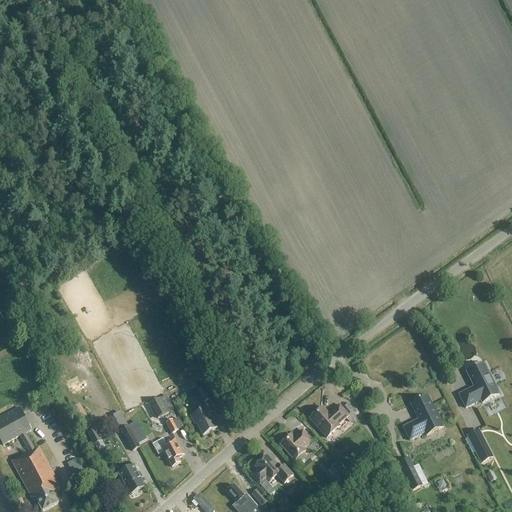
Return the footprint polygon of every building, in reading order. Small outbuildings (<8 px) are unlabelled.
[(458,395),(466,410),(481,402),(482,405),(500,396),(499,394),(500,394),(490,374),(490,375),(484,364),(480,366),(477,365),(475,365),(474,366),(473,367),(472,368),(471,369),(471,371),(466,373),(473,388),(458,395)] [(198,365),(182,373),(184,377),(200,369),(198,365)] [(186,393),(197,387),(194,383),(184,389),(186,393)] [(94,399),(100,396),(96,387),(91,389),(94,399)] [(203,388),(197,391),(204,403),(210,400),(203,388)] [(174,411),(170,403),(166,396),(149,406),(157,420),(174,411)] [(416,399),(415,401),(415,403),(411,405),(418,420),(403,428),(410,441),(425,434),(426,437),(443,428),(442,426),(443,426),(434,407),(433,408),(428,397),(423,399),(422,397),(420,397),(417,397),(416,399)] [(330,416),(322,408),(309,419),(327,439),(340,427),(338,426),(349,416),(340,406),(339,406),(340,407),(330,416)] [(39,447),(35,450),(26,434),(32,431),(19,407),(0,418),(0,440),(3,446),(20,437),(29,453),(12,462),(34,503),(37,502),(42,511),(43,511),(58,504),(53,493),(61,488),(39,447)] [(191,417),(195,424),(196,424),(203,436),(217,428),(206,408),(191,417)] [(139,445),(132,431),(131,432),(124,418),(117,421),(122,430),(121,431),(133,453),(141,448),(139,445)] [(179,431),(173,420),(166,424),(171,435),(179,431)] [(139,444),(147,440),(137,422),(129,426),(139,444)] [(102,441),(111,437),(105,425),(96,430),(102,441)] [(494,458),(479,430),(467,437),(481,465),(494,458)] [(105,450),(101,441),(95,431),(88,434),(99,453),(105,450)] [(306,452),(303,449),(312,442),(303,431),(294,439),(291,435),(280,445),(295,462),(306,452)] [(183,456),(178,446),(175,440),(163,447),(166,453),(165,453),(172,468),(180,463),(178,459),(183,456)] [(366,456),(367,457),(365,459),(368,463),(371,460),(373,462),(386,451),(380,444),(366,456)] [(279,471),(267,457),(255,467),(257,469),(250,476),(259,487),(266,482),(268,484),(277,476),(284,485),(293,476),(284,466),(279,471)] [(412,493),(424,487),(428,485),(418,466),(414,468),(410,458),(397,465),(412,493)] [(138,474),(134,466),(118,474),(125,487),(123,488),(128,497),(146,488),(141,479),(143,478),(140,473),(138,474)] [(349,475),(339,470),(335,478),(345,482),(349,475)] [(299,486),(298,493),(300,496),(307,491),(302,483),(299,486)] [(227,492),(237,504),(238,503),(244,509),(249,504),(244,498),(234,486),(227,492)] [(268,502),(258,490),(252,495),(262,507),(268,502)] [(20,497),(14,500),(18,507),(24,504),(20,497)]
